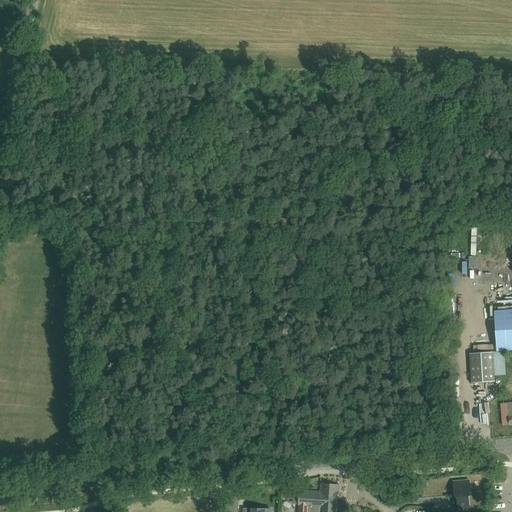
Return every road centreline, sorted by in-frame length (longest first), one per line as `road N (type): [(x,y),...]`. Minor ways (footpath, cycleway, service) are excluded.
road 1 (secondary): [(0,491),(511,444)]
road 2 (unclassified): [(0,140),(34,0)]
